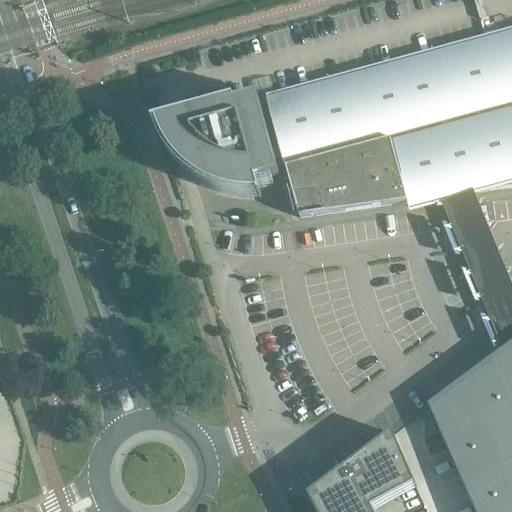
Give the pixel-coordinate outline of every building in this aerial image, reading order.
[(511,30),(267,97),(297,209),(300,220),(412,213),(442,205),(476,197),(511,187),(511,30)] [(211,188),(216,190),(225,193),(232,195),(240,196),(248,197),(256,197),(261,197),(258,184),(280,178),(259,100),(237,106),(236,103),(219,107),(219,108),(193,115),(158,124),(158,127),(159,130),(162,136),(163,139),(166,145),(169,150),(172,155),(174,158),(178,163),(182,168),(185,170),(189,174),(194,178),(200,182),(205,185),(211,188)] [(508,349),(511,346),(511,281),(476,197),(442,205),(508,349)] [(511,511),(511,346),(508,349),(429,408),(474,511),(511,511)] [(315,511),(374,511),(417,489),(393,436),(345,471),(339,467),(320,498),(308,499),(315,511)]
